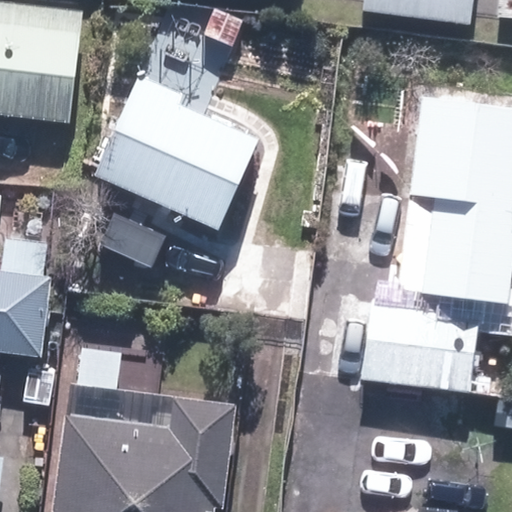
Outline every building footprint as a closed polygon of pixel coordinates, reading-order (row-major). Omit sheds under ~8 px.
[(468,0),(359,0),(357,16),(464,31),(468,0)] [(82,18),(0,10),(0,121),(72,128),(82,18)] [(211,239),(252,150),(169,112),(174,100),(128,79),(82,179),(211,239)] [(511,213),(511,111),(412,100),(388,298),(500,311),(511,213)] [(36,277),(0,274),(0,355),(31,358),(36,277)] [(480,310),(416,304),(364,300),(356,389),(472,399),(480,310)] [(162,430),(63,419),(53,511),(220,511),(231,416),(164,409),(162,430)]
